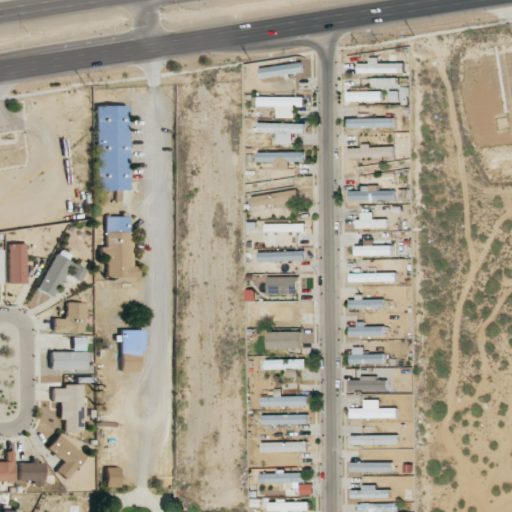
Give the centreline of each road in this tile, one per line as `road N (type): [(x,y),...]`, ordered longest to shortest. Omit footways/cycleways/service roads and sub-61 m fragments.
road 1 (residential): [(331,511),(327,22)]
road 2 (trunk): [(0,71),(469,0)]
road 3 (residential): [(431,6),(473,267)]
road 4 (residential): [(0,430),(27,423),(30,412),(25,321),(0,314)]
